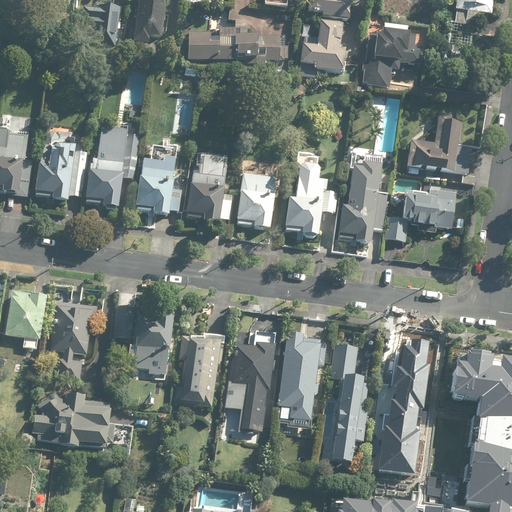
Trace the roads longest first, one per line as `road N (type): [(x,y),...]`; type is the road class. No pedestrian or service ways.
road 1 (residential): [(0,244),(489,309)]
road 2 (residential): [(511,151),(489,309)]
